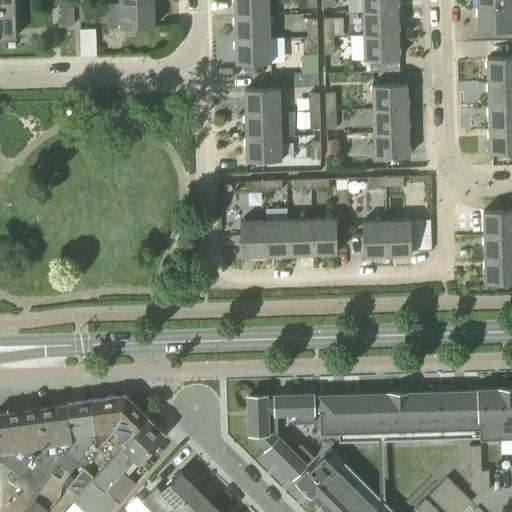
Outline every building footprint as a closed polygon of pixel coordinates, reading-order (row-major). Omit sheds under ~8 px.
[(0,0),(0,8),(15,8),(14,0),(0,0)] [(268,0),(234,0),(234,15),(269,14),(268,0)] [(361,0),(362,11),(397,10),(397,0),(361,0)] [(154,1),(120,2),(120,27),(154,26),(154,1)] [(79,3),(79,21),(89,20),(89,3),(79,3)] [(511,4),(511,5),(511,6),(478,6),(478,31),(511,30),(511,4)] [(73,6),(66,7),(59,7),(59,25),(74,25),(73,6)] [(0,8),(0,22),(15,22),(15,8),(0,8)] [(363,35),(398,34),(397,10),(362,11),(363,35)] [(269,14),(234,15),(235,39),(269,38),(269,14)] [(333,28),(333,17),(323,18),(324,36),(334,35),(345,35),(345,28),(333,28)] [(307,36),(317,36),(317,18),(307,18),(307,36)] [(0,37),(16,37),(15,22),(0,22),(0,37)] [(351,35),(351,45),(351,57),(366,57),(366,72),(399,70),(398,34),(363,35),(351,35)] [(334,35),(324,36),(325,74),(340,73),(339,53),(335,53),(334,35)] [(307,36),(308,54),(318,54),(317,36),(307,36)] [(269,38),(235,39),(236,63),(270,62),(269,38)] [(319,72),(318,54),(308,54),(301,55),(302,73),(319,72)] [(511,56),(487,57),(488,81),(511,80),(511,56)] [(511,80),(488,81),(488,105),(511,104),(511,80)] [(373,109),(408,107),(407,83),(372,84),(373,109)] [(245,112),(280,111),(279,87),(244,88),(245,112)] [(310,111),(320,110),(319,92),(309,93),(310,111)] [(326,110),(336,110),(335,92),(325,93),(326,110)] [(511,104),(488,105),(489,129),(511,128),(511,104)] [(374,133),(408,131),(408,107),(373,109),(374,133)] [(320,110),(310,111),(310,129),(320,128),(320,110)] [(336,110),(326,110),(326,128),(336,128),(336,110)] [(280,136),(280,135),(293,135),(293,111),(280,111),(245,112),(246,136),(280,136)] [(511,128),(489,129),(490,153),(492,153),(493,164),(511,163),(511,128)] [(408,131),(374,133),(375,157),(409,156),(408,131)] [(281,160),(280,136),(246,136),(247,161),(281,160)] [(311,158),(321,158),(321,140),(311,141),(311,158)] [(337,140),(327,140),(327,158),(337,157),(337,140)] [(367,187),(385,186),(385,176),(367,177),(367,187)] [(403,176),(385,176),(385,186),(403,186),(403,176)] [(311,188),(329,187),(329,178),(311,179),(311,188)] [(311,179),(293,179),(293,189),(311,188),(311,179)] [(263,180),(245,181),(246,191),(264,190),(263,180)] [(264,190),(282,189),(281,180),(263,180),(264,190)] [(511,209),(483,210),(484,235),(511,233),(511,209)] [(312,219),(313,253),(337,253),(336,218),(312,219)] [(313,253),(312,219),(288,220),(289,254),(313,253)] [(265,255),(264,220),(240,221),(241,256),(265,255)] [(289,254),(288,220),(264,220),(265,255),(289,254)] [(411,220),(386,221),(387,255),(412,254),(411,220)] [(387,255),(386,221),(362,221),(363,256),(387,255)] [(485,259),(511,257),(511,233),(484,235),(485,259)] [(511,257),(485,259),(485,283),(511,281),(511,257)] [(500,437),(499,387),(498,387),(498,388),(479,389),(480,438),(500,437)] [(511,387),(499,387),(500,437),(511,436),(511,387)] [(480,438),(479,389),(478,389),(478,390),(410,392),(388,392),(388,393),(319,395),(320,432),(479,427),(480,438)] [(248,395),(249,433),(293,477),(313,456),(301,444),(293,451),(276,434),(278,432),(277,413),(296,413),(296,423),(314,422),(313,394),(313,393),(248,395)] [(95,431),(91,431),(92,441),(91,442),(97,448),(113,429),(113,425),(132,402),(125,395),(91,400),(95,431)] [(91,442),(92,441),(91,431),(95,431),(91,400),(68,403),(73,442),(67,451),(80,459),(91,442)] [(97,448),(102,452),(109,459),(146,416),(132,402),(113,425),(113,429),(97,448)] [(67,451),(73,442),(68,403),(30,408),(41,487),(67,451)] [(41,487),(30,408),(0,411),(0,459),(16,471),(9,479),(23,488),(5,511),(23,511),(33,499),(41,487)] [(86,511),(110,511),(137,483),(124,471),(136,458),(140,462),(165,434),(146,416),(109,459),(94,476),(78,496),(74,500),(86,511)] [(482,490),(481,470),(480,445),(469,445),(470,487),(477,495),(482,490)] [(381,511),(324,454),(297,481),(311,496),(312,495),(328,511),(381,511)] [(78,496),(94,476),(84,468),(67,487),(78,496)] [(489,470),(481,470),(482,490),(489,490),(489,470)] [(171,511),(196,488),(180,471),(161,490),(157,486),(142,500),(153,511),(171,511)] [(460,511),(467,506),(471,501),(472,501),(447,476),(429,495),(446,511),(460,511)] [(203,511),(212,504),(196,488),(171,511),(203,511)] [(439,511),(425,498),(416,507),(420,511),(439,511)] [(43,511),(46,509),(33,499),(23,511),(43,511)]
